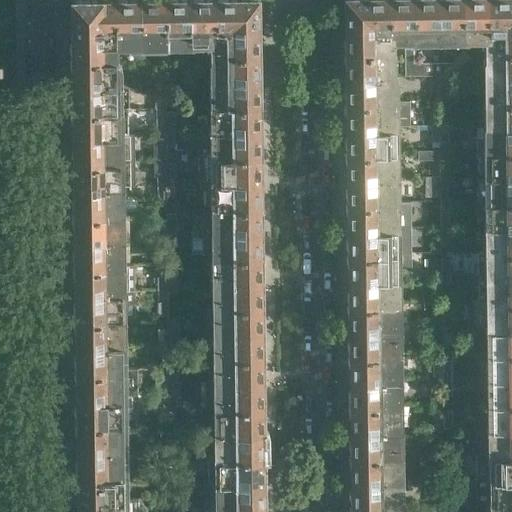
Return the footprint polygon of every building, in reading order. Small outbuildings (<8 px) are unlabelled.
[(114,30),(113,0),(71,0),(72,30),(114,30)] [(139,42),(138,0),(113,0),(114,30),(121,30),(121,41),(129,41),(129,42),(139,42)] [(164,40),(163,0),(138,0),(139,42),(164,42),(164,40)] [(189,40),(188,0),(163,0),(164,40),(189,40)] [(214,26),(213,0),(188,0),(189,40),(207,39),(207,26),(214,26)] [(256,27),(255,1),(255,0),(213,0),(214,26),(214,27),(256,27)] [(388,32),(387,0),(345,0),(346,18),(372,17),(373,32),(388,32)] [(413,36),(412,0),(387,0),(388,32),(390,32),(390,36),(413,36)] [(438,35),(437,0),(412,0),(413,36),(438,35)] [(463,35),(462,0),(437,0),(438,35),(463,35)] [(489,28),(488,0),(462,0),(463,35),(486,35),(489,35),(489,28)] [(511,15),(511,0),(488,0),(489,28),(502,28),(502,16),(511,15)] [(511,15),(502,16),(502,28),(489,28),(489,35),(486,35),(486,49),(511,48),(511,15)] [(390,50),(390,36),(390,32),(388,32),(373,32),(372,17),(346,18),(346,37),(344,39),(344,47),(346,48),(346,50),(390,50)] [(259,40),(256,39),(256,27),(214,27),(214,26),(207,26),(207,39),(212,39),(212,53),(256,52),(256,50),(259,49),(259,40)] [(114,56),(114,41),(121,41),(121,30),(114,30),(72,30),(72,43),(70,45),(70,53),(72,54),(72,56),(114,56)] [(413,62),(413,48),(405,48),(405,56),(413,62)] [(511,48),(486,49),(487,74),(511,73),(511,48)] [(462,64),(471,56),(463,49),(455,57),(462,64)] [(391,75),(390,52),(390,50),(346,50),(346,52),(344,54),(344,62),(346,63),(347,76),(391,75)] [(256,65),(259,64),(259,55),(256,54),(256,52),(212,53),(212,78),(256,77),(256,65)] [(117,82),(117,60),(114,57),(114,56),(72,56),(72,58),(70,60),(70,68),(72,69),(73,82),(117,82)] [(413,71),(413,62),(405,56),(405,71),(413,71)] [(455,57),(451,62),(442,70),(449,70),(456,70),(462,64),(455,57)] [(423,75),(423,62),(413,62),(413,71),(405,71),(405,75),(423,75)] [(433,74),(433,62),(423,62),(423,75),(433,74)] [(438,74),(442,70),(451,62),(433,62),(433,74),(438,74)] [(164,71),(164,65),(155,65),(155,76),(165,76),(164,71)] [(449,85),(449,74),(449,70),(442,70),(438,74),(439,74),(439,83),(439,85),(449,85)] [(511,73),(487,74),(487,99),(511,98),(511,73)] [(393,100),(393,75),(391,75),(347,76),(347,88),(344,89),(344,97),(347,99),(347,101),(393,100)] [(165,86),(165,78),(165,76),(155,76),(155,86),(165,86)] [(259,91),(257,90),(256,77),(212,78),(213,103),(257,103),(257,101),(259,99),(259,91)] [(175,89),(175,82),(175,78),(165,78),(165,86),(165,89),(175,89)] [(117,108),(117,82),(73,82),(73,95),(70,97),(70,105),(73,106),(73,108),(117,108)] [(439,97),(439,85),(439,83),(431,83),(431,100),(439,100),(439,97)] [(449,97),(449,85),(439,85),(439,97),(449,97)] [(165,96),(165,89),(165,86),(155,86),(155,97),(165,96)] [(175,103),(175,89),(165,89),(165,96),(165,103),(175,103)] [(165,107),(165,103),(165,96),(155,97),(155,107),(165,107)] [(449,109),(449,100),(449,97),(439,97),(439,100),(439,109),(449,109)] [(511,98),(487,99),(487,124),(511,123),(511,98)] [(393,125),(393,100),(347,101),(347,103),(344,104),(345,112),(347,114),(347,126),(393,125)] [(439,116),(439,109),(439,100),(431,100),(431,116),(439,116)] [(257,116),(259,114),(259,106),(257,104),(257,103),(213,103),(213,128),(257,128),(257,116)] [(118,134),(117,108),(73,108),(73,110),(70,112),(71,120),(73,121),(73,134),(118,134)] [(174,129),(174,112),(165,112),(165,117),(165,129),(174,129)] [(165,129),(165,117),(156,117),(156,133),(165,133),(165,129)] [(511,123),(487,124),(488,149),(511,149),(511,123)] [(394,151),(393,125),(347,126),(347,138),(345,140),(345,148),(348,149),(348,151),(394,151)] [(447,141),(447,125),(439,125),(439,133),(439,141),(447,141)] [(260,141),(257,140),(257,128),(213,128),(213,153),(257,153),(257,151),(260,150),(260,141)] [(174,145),(174,129),(165,129),(165,133),(165,145),(174,145)] [(165,150),(165,145),(165,133),(156,133),(157,150),(165,150)] [(440,150),(439,141),(439,133),(431,134),(432,150),(440,150)] [(118,160),(118,134),(73,134),(73,147),(71,149),(71,157),(74,158),(74,160),(118,160)] [(511,149),(488,149),(488,175),(511,174),(511,149)] [(440,166),(440,159),(440,150),(432,150),(432,167),(440,166)] [(394,176),(394,151),(348,151),(348,153),(345,154),(345,163),(348,164),(348,176),(394,176)] [(258,166),(260,165),(260,156),(257,155),(257,153),(213,153),(214,179),(258,178),(258,166)] [(448,175),(448,159),(440,159),(440,166),(440,175),(448,175)] [(118,186),(118,160),(74,160),(74,162),(71,164),(71,172),(74,173),(74,186),(118,186)] [(175,179),(174,163),(166,163),(166,169),(166,179),(175,179)] [(166,185),(166,179),(166,169),(157,169),(157,185),(166,185)] [(511,174),(488,175),(488,200),(511,199),(511,174)] [(448,191),(448,175),(440,175),(440,184),(440,191),(448,191)] [(394,201),(394,176),(348,176),(348,189),(346,190),(346,198),(348,200),(348,201),(394,201)] [(260,192),(258,190),(258,178),(214,179),(214,204),(258,203),(258,201),(261,200),(260,192)] [(175,196),(175,179),(166,179),(166,185),(166,196),(175,196)] [(440,200),(440,191),(440,184),(432,184),(432,200),(440,200)] [(166,196),(166,185),(157,185),(157,202),(166,202),(166,196)] [(119,212),(118,186),(74,186),(74,199),(72,201),(72,209),(74,210),(74,212),(119,212)] [(511,199),(488,200),(489,225),(511,224),(511,199)] [(440,217),(440,210),(440,200),(432,200),(432,217),(440,217)] [(395,226),(394,201),(348,201),(348,203),(346,205),(346,213),(348,214),(349,227),(395,226)] [(258,216),(261,215),(261,207),(258,205),(258,203),(214,204),(214,229),(258,229),(258,216)] [(449,226),(448,210),(440,210),(440,217),(441,226),(449,226)] [(119,238),(119,212),(74,212),(74,214),(72,216),(72,224),(74,225),(75,238),(119,238)] [(175,230),(175,213),(166,213),(166,221),(167,230),(175,230)] [(167,230),(166,221),(158,221),(158,237),(167,237),(167,230)] [(511,224),(489,225),(489,250),(511,249),(511,224)] [(395,251),(395,226),(349,227),(349,239),(346,240),(346,249),(349,250),(349,252),(395,251)] [(449,242),(449,226),(441,226),(441,234),(433,234),(433,251),(441,251),(441,242),(449,242)] [(261,242),(259,241),(258,229),(214,229),(215,254),(259,254),(259,252),(261,250),(261,242)] [(176,246),(175,230),(167,230),(167,237),(167,246),(176,246)] [(167,254),(167,246),(167,237),(158,237),(158,254),(167,254)] [(119,264),(119,238),(75,238),(75,251),(72,253),(72,261),(75,262),(75,264),(119,264)] [(511,249),(489,250),(489,275),(511,275),(511,249)] [(395,277),(395,251),(349,252),(349,254),(346,255),(347,264),(349,265),(349,277),(395,277)] [(449,276),(449,260),(441,260),(441,251),(433,251),(433,267),(441,267),(441,276),(449,276)] [(259,267),(261,265),(261,257),(259,256),(259,254),(215,254),(215,280),(259,279),(259,267)] [(120,290),(119,264),(75,264),(75,266),(72,268),(73,276),(75,277),(75,290),(120,290)] [(177,280),(176,266),(167,266),(167,277),(167,280),(177,280)] [(511,275),(489,275),(490,301),(511,300),(511,275)] [(449,292),(449,276),(441,276),(441,285),(441,292),(449,292)] [(167,289),(167,280),(167,277),(158,277),(158,289),(167,289)] [(396,302),(395,277),(349,277),(349,289),(347,291),(347,299),(350,300),(350,302),(396,302)] [(262,292),(259,291),(259,279),(215,280),(215,305),(259,304),(259,302),(262,301),(262,292)] [(177,294),(177,280),(167,280),(167,289),(167,294),(177,294)] [(442,301),(441,292),(441,285),(433,285),(434,301),(442,301)] [(167,301),(167,294),(167,289),(158,289),(158,301),(167,301)] [(120,316),(120,290),(75,290),(75,303),(73,305),(73,313),(76,314),(76,316),(120,316)] [(511,300),(490,301),(490,326),(511,325),(511,300)] [(442,310),(442,301),(434,301),(434,318),(442,318),(442,310)] [(396,327),(396,302),(350,302),(350,304),(347,306),(347,314),(350,315),(350,327),(396,327)] [(260,317),(262,316),(262,307),(259,306),(259,304),(215,305),(216,330),(260,329),(260,317)] [(450,326),(450,310),(442,310),(442,318),(442,326),(450,326)] [(120,342),(120,316),(76,316),(76,318),(73,320),(73,328),(76,329),(76,342),(120,342)] [(177,330),(177,316),(168,317),(168,329),(168,331),(177,330)] [(511,325),(490,326),(490,351),(511,350),(511,325)] [(450,342),(450,326),(442,326),(442,335),(442,342),(450,342)] [(396,352),(396,327),(350,327),(350,340),(348,341),(348,349),(350,351),(350,353),(396,352)] [(168,341),(168,331),(168,329),(158,329),(159,341),(168,341)] [(262,343),(260,342),(260,329),(216,330),(216,355),(260,355),(260,353),(263,351),(262,343)] [(177,344),(177,330),(168,331),(168,341),(168,344),(177,344)] [(442,352),(442,342),(442,335),(434,335),(434,352),(442,352)] [(168,353),(168,344),(168,341),(159,341),(159,353),(168,353)] [(121,368),(120,342),(76,342),(76,355),(74,357),(74,365),(76,366),(76,368),(121,368)] [(511,350),(490,351),(490,376),(511,375),(511,350)] [(397,377),(396,352),(350,353),(350,355),(348,356),(348,364),(350,366),(350,378),(397,377)] [(442,361),(442,352),(434,352),(434,368),(442,368),(442,361)] [(260,368),(263,366),(263,358),(260,356),(260,355),(216,355),(216,380),(260,380),(260,368)] [(450,377),(450,361),(442,361),(442,368),(442,377),(450,377)] [(178,381),(178,367),(168,367),(169,381),(178,381)] [(121,394),(121,368),(76,368),(76,370),(74,372),(74,380),(76,381),(77,394),(121,394)] [(511,375),(490,376),(491,401),(511,401),(511,375)] [(397,402),(397,377),(350,378),(351,390),(348,391),(348,400),(351,401),(351,403),(397,402)] [(451,393),(450,377),(442,377),(443,385),(443,393),(451,393)] [(263,393),(261,392),(260,380),(216,380),(217,405),(261,405),(261,403),(263,402),(263,393)] [(169,393),(169,381),(159,381),(159,393),(169,393)] [(178,395),(178,381),(169,381),(169,393),(169,395),(178,395)] [(443,402),(443,393),(443,385),(435,385),(435,402),(443,402)] [(169,405),(169,395),(169,393),(159,393),(160,405),(169,405)] [(121,420),(121,394),(77,394),(77,407),(74,409),(74,417),(77,418),(77,420),(121,420)] [(511,401),(491,401),(491,427),(511,426),(511,401)] [(397,428),(397,402),(351,403),(351,405),(348,406),(348,415),(351,416),(351,428),(397,428)] [(443,411),(443,402),(435,402),(435,419),(443,418),(443,411)] [(261,418),(263,416),(263,408),(261,407),(261,405),(217,405),(217,431),(261,430),(261,418)] [(451,427),(451,411),(443,411),(443,418),(443,427),(451,427)] [(178,431),(178,419),(169,419),(169,431),(178,431)] [(122,446),(121,420),(77,420),(77,422),(74,424),(75,432),(77,433),(77,446),(122,446)] [(511,426),(491,427),(491,452),(511,451),(511,426)] [(451,443),(451,427),(443,427),(443,436),(443,443),(451,443)] [(398,453),(397,428),(351,428),(351,441),(349,442),(349,450),(351,452),(351,453),(398,453)] [(264,444),(261,442),(261,430),(217,431),(217,456),(261,455),(261,453),(264,452),(264,444)] [(178,443),(178,431),(169,431),(169,433),(169,443),(178,443)] [(169,443),(169,433),(160,433),(160,445),(169,445),(169,443)] [(443,452),(443,443),(443,436),(435,436),(435,452),(443,452)] [(170,457),(169,445),(160,445),(160,457),(170,457)] [(122,472),(122,446),(77,446),(77,459),(75,461),(75,469),(78,470),(78,472),(122,472)] [(511,451),(491,452),(492,477),(511,476),(511,451)] [(444,469),(444,467),(443,452),(435,452),(436,469),(444,469)] [(398,478),(398,453),(351,453),(351,455),(349,457),(349,465),(352,466),(352,479),(398,478)] [(262,468),(264,467),(264,459),(261,457),(261,455),(217,456),(218,481),(262,480),(262,468)] [(457,477),(457,467),(444,467),(444,469),(444,478),(457,477)] [(179,482),(179,469),(170,470),(170,482),(179,482)] [(122,498),(122,472),(78,472),(78,474),(75,476),(75,484),(78,485),(78,498),(122,498)] [(511,476),(492,477),(492,502),(511,501),(511,476)] [(457,488),(457,477),(444,478),(444,486),(444,488),(457,488)] [(398,503),(398,478),(352,479),(352,491),(349,492),(350,501),(352,502),(352,504),(398,503)] [(264,494),(262,493),(262,480),(218,481),(218,506),(262,506),(262,504),(265,502),(264,494)] [(179,494),(179,482),(170,482),(170,485),(170,494),(179,494)] [(170,494),(170,485),(161,485),(161,497),(170,497),(170,494)] [(444,503),(444,488),(444,486),(436,486),(436,503),(444,503)] [(170,509),(170,497),(161,497),(161,509),(170,509)] [(122,511),(122,498),(78,498),(78,511),(76,511),(122,511)] [(511,511),(511,501),(492,502),(492,511),(511,511)] [(398,511),(398,503),(352,504),(352,506),(350,507),(349,511),(398,511)] [(444,511),(444,503),(436,503),(436,511),(444,511)]
